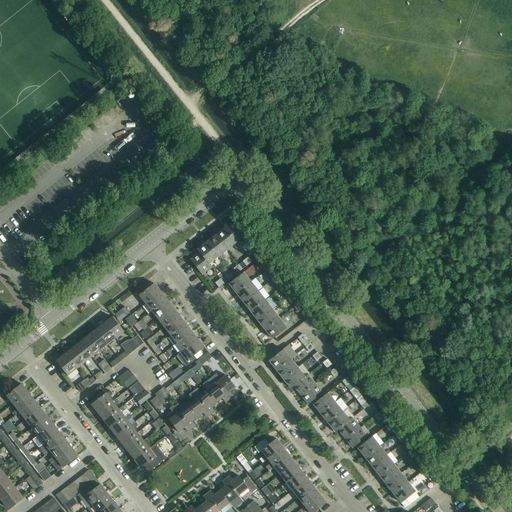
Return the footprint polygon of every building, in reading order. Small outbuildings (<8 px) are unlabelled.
[(227,224),(224,227),(236,242),(245,235),(234,221),(228,225),(227,224)] [(221,231),(215,235),(226,249),(236,242),(224,227),(220,230),(221,231)] [(209,239),(205,242),(217,257),(226,249),(215,235),(210,240),(209,239)] [(202,244),(203,245),(197,250),(199,253),(208,264),(208,263),(217,257),(205,242),(202,244)] [(257,250),(252,254),(255,259),(260,255),(257,250)] [(208,264),(199,253),(190,260),(201,274),(211,267),(208,263),(208,264)] [(243,261),(246,266),(251,262),(248,257),(243,261)] [(262,266),(267,262),(262,257),(258,261),(262,266)] [(232,276),(237,273),(242,269),(238,264),(233,268),(229,272),(232,276)] [(269,275),(274,272),(270,266),(265,270),(269,275)] [(223,284),(232,276),(229,272),(223,276),(220,273),(217,275),(220,279),(223,284)] [(235,293),(250,282),(243,272),(229,283),(233,289),(232,290),(235,293)] [(276,284),(281,281),(277,275),(272,279),(276,284)] [(218,287),(223,284),(220,279),(215,283),(218,287)] [(239,296),(243,302),(257,291),(250,282),(235,293),(238,297),(239,296)] [(145,303),(160,291),(154,283),(139,295),(145,303)] [(283,294),(288,290),(284,285),(279,288),(283,294)] [(152,311),(166,299),(160,291),(145,303),(152,311)] [(249,312),(264,300),(257,291),(243,302),(248,308),(247,308),(249,312)] [(291,303),(295,299),(291,294),(287,298),(291,303)] [(158,319),(172,307),(166,299),(152,311),(158,319)] [(253,315),(258,320),(272,309),(264,300),(249,312),(252,315),(253,315)] [(203,301),(199,304),(205,311),(209,308),(203,301)] [(298,312),(302,308),(298,303),(294,307),(298,312)] [(126,315),(129,313),(124,306),(121,309),(126,315)] [(164,327),(179,315),(172,307),(158,319),(164,327)] [(272,309),(258,320),(262,326),(261,327),(264,330),(279,318),(272,309)] [(305,321),(309,317),(306,312),(301,316),(305,321)] [(145,328),(155,322),(151,314),(141,320),(145,328)] [(134,325),(137,322),(131,315),(127,317),(134,325)] [(170,335),(185,323),(179,315),(164,327),(170,335)] [(116,338),(123,332),(118,325),(111,317),(104,323),(116,338)] [(286,328),(280,320),(279,318),(264,330),(267,334),(268,333),(272,339),(286,328)] [(138,331),(142,328),(137,322),(134,325),(138,331)] [(108,344),(116,338),(104,323),(96,329),(108,344)] [(176,342),(191,331),(185,323),(170,335),(176,342)] [(100,350),(108,344),(96,329),(88,335),(100,350)] [(145,339),(148,336),(143,330),(140,333),(145,339)] [(182,350),(197,338),(191,331),(176,342),(182,350)] [(302,343),(306,339),(302,334),(298,337),(302,343)] [(92,356),(100,350),(88,335),(80,341),(92,356)] [(133,350),(143,342),(137,335),(127,343),(125,341),(120,344),(125,351),(128,355),(133,351),(133,350)] [(219,349),(225,343),(217,335),(211,342),(219,349)] [(151,347),(155,344),(150,338),(146,341),(151,347)] [(204,347),(197,338),(182,350),(183,350),(178,354),(177,355),(185,367),(195,359),(192,356),(196,353),(204,347)] [(84,362),(92,356),(80,341),(73,347),(84,362)] [(308,352),(309,352),(314,348),(310,343),(304,347),(308,352)] [(157,355),(161,352),(156,346),(152,349),(157,355)] [(77,368),(84,362),(73,347),(65,353),(77,368)] [(276,370),(290,359),(283,349),(268,361),(270,364),(271,364),(276,370)] [(120,361),(127,356),(124,352),(118,357),(120,361)] [(208,352),(198,359),(202,364),(212,357),(208,352)] [(316,361),(321,357),(317,352),(312,356),(316,361)] [(68,375),(76,369),(77,368),(65,353),(56,360),(68,375)] [(163,363),(167,360),(162,354),(158,357),(163,363)] [(113,367),(119,362),(116,358),(110,363),(113,367)] [(203,365),(202,364),(198,359),(195,362),(197,364),(190,369),(193,373),(203,365)] [(278,374),(279,373),(283,379),(297,368),(290,359),(276,370),(275,370),(278,374)] [(326,368),(331,364),(327,359),(322,363),(326,368)] [(105,373),(111,368),(108,365),(102,369),(105,373)] [(172,379),(183,371),(179,366),(168,374),(172,379)] [(285,383),(286,382),(290,388),(294,386),(304,377),(297,368),(283,379),(282,380),(285,383)] [(334,377),(338,373),(334,368),(330,372),(334,377)] [(198,379),(193,373),(190,369),(181,376),(184,380),(185,382),(191,377),(195,382),(198,379)] [(97,379),(103,374),(100,371),(94,376),(97,379)] [(131,373),(122,381),(128,389),(128,388),(138,381),(132,373),(131,373)] [(211,377),(216,383),(229,399),(233,396),(229,392),(235,387),(226,375),(220,379),(216,373),(211,377)] [(304,377),(294,386),(301,395),(315,384),(308,374),(304,377)] [(175,387),(184,380),(181,376),(177,379),(172,383),(175,387)] [(89,386),(95,381),(92,377),(86,382),(89,386)] [(346,386),(351,382),(346,377),(342,381),(346,386)] [(81,392),(89,386),(86,382),(84,380),(76,386),(81,392)] [(138,381),(128,388),(135,396),(140,392),(144,389),(139,383),(138,381)] [(172,383),(165,389),(164,387),(160,389),(168,399),(170,396),(168,393),(175,387),(172,383)] [(225,402),(229,399),(216,383),(207,390),(216,402),(222,398),(225,402)] [(28,392),(21,384),(7,395),(13,404),(28,392)] [(308,404),(316,398),(322,392),(315,384),(301,395),(308,404)] [(349,399),(353,396),(358,392),(354,387),(349,390),(350,391),(345,394),(349,399)] [(211,406),(216,402),(207,390),(202,394),(197,388),(193,391),(210,414),(214,411),(211,406)] [(97,413),(112,401),(109,397),(113,394),(110,390),(98,399),(91,405),(97,413)] [(140,405),(142,403),(150,397),(145,391),(138,397),(135,399),(140,405)] [(188,395),(193,400),(188,405),(197,417),(203,413),(206,417),(210,414),(193,391),(188,395)] [(15,414),(34,400),(28,392),(13,404),(17,409),(13,412),(15,414)] [(327,393),(321,398),(313,404),(318,410),(317,410),(319,414),(320,413),(334,402),(327,393)] [(156,408),(162,403),(156,396),(150,401),(156,408)] [(360,405),(365,401),(361,396),(356,399),(360,405)] [(119,409),(115,405),(119,401),(116,398),(112,401),(97,413),(104,421),(119,409)] [(25,419),(40,408),(34,400),(15,414),(16,415),(19,412),(25,419)] [(148,411),(152,408),(147,402),(143,405),(148,411)] [(327,423),(328,423),(342,411),(334,402),(320,413),(325,419),(324,420),(327,423)] [(371,411),(375,408),(371,402),(367,406),(371,411)] [(177,403),(173,406),(191,429),(195,426),(192,421),(197,417),(188,405),(182,409),(177,403)] [(191,429),(173,406),(173,405),(169,408),(172,412),(166,416),(169,420),(172,424),(178,432),(184,427),(187,432),(191,429)] [(125,417),(121,413),(125,410),(122,406),(119,409),(104,421),(110,429),(125,417)] [(31,427),(46,416),(40,408),(25,419),(31,427)] [(154,419),(158,416),(153,410),(149,413),(154,419)] [(338,429),(352,418),(351,417),(348,420),(342,411),(328,423),(332,428),(331,429),(334,432),(335,432),(338,429)] [(378,421),(383,417),(379,412),(374,415),(378,421)] [(116,437),(131,425),(127,421),(131,417),(128,414),(125,417),(110,429),(116,437)] [(38,435),(53,423),(46,416),(31,427),(38,435)] [(160,427),(164,424),(159,418),(155,421),(160,427)] [(338,429),(345,438),(359,427),(352,418),(338,429)] [(390,430),(395,426),(391,421),(386,425),(390,430)] [(137,433),(134,428),(137,425),(135,422),(131,425),(116,437),(122,444),(137,433)] [(7,434),(11,431),(5,423),(1,426),(7,434)] [(38,447),(44,443),(59,431),(53,423),(38,435),(32,440),(38,447)] [(166,435),(170,432),(165,426),(162,429),(166,435)] [(352,448),(360,441),(367,437),(359,427),(345,438),(352,448)] [(128,452),(143,441),(140,436),(144,433),(141,430),(137,433),(122,444),(128,452)] [(398,439),(403,436),(398,430),(394,434),(398,439)] [(0,438),(5,445),(10,442),(2,431),(0,432),(0,438)] [(45,455),(50,451),(65,439),(59,431),(44,443),(47,448),(42,452),(45,455)] [(13,441),(14,441),(17,438),(12,432),(8,435),(13,441)] [(171,434),(168,437),(177,449),(180,447),(176,441),(177,440),(172,434),(171,434)] [(379,446),(372,437),(372,436),(365,441),(357,448),(362,454),(361,454),(364,458),(379,446)] [(20,450),(24,447),(17,438),(14,441),(15,443),(20,450)] [(150,441),(147,438),(143,441),(128,452),(135,460),(149,449),(149,448),(146,444),(150,441)] [(51,463),(56,459),(71,447),(65,439),(50,451),(54,456),(48,460),(51,463)] [(282,446),(276,439),(269,445),(264,439),(254,447),(259,453),(261,450),(264,455),(259,459),(261,462),(282,446)] [(405,448),(410,445),(406,440),(401,443),(405,448)] [(13,456),(18,452),(10,442),(5,445),(13,456)] [(149,449),(135,460),(141,468),(143,466),(148,472),(152,469),(166,458),(155,444),(149,448),(149,449)] [(268,470),(288,454),(282,446),(261,462),(262,463),(267,459),(270,463),(265,467),(268,470)] [(367,460),(372,466),(386,455),(379,446),(364,458),(367,461),(367,460)] [(26,457),(30,454),(25,448),(24,447),(20,450),(21,451),(26,457)] [(71,447),(56,459),(63,467),(78,455),(71,447)] [(410,465),(415,461),(420,458),(413,449),(403,456),(410,465)] [(21,466),(26,462),(18,452),(13,456),(21,466)] [(32,465),(36,462),(30,454),(26,457),(32,465)] [(279,474),(294,462),(288,454),(268,470),(268,471),(273,466),(279,474)] [(376,473),(378,476),(393,464),(386,455),(372,466),(376,472),(376,473)] [(419,467),(424,463),(420,458),(415,461),(419,467)] [(29,476),(34,473),(26,462),(21,466),(29,476)] [(38,473),(42,470),(36,462),(32,465),(38,473)] [(247,471),(251,469),(246,462),(242,465),(247,471)] [(286,482),(300,470),(294,462),(279,474),(286,482)] [(382,479),(386,484),(400,473),(393,464),(378,476),(381,479),(382,479)] [(430,480),(434,476),(427,467),(422,470),(430,480)] [(44,481),(51,476),(44,468),(42,470),(38,473),(44,481)] [(92,483),(97,480),(89,470),(84,473),(92,483)] [(292,490),(306,478),(300,470),(286,482),(292,490)] [(254,479),(257,477),(252,471),(249,473),(254,479)] [(34,473),(29,476),(37,487),(42,483),(34,473)] [(87,487),(92,483),(84,473),(80,477),(87,487)] [(390,491),(393,494),(408,483),(400,473),(386,484),(391,490),(390,491)] [(242,480),(239,475),(233,480),(229,476),(225,478),(239,495),(248,488),(250,491),(251,492),(257,488),(253,484),(247,476),(242,480)] [(82,491),(87,487),(80,477),(74,481),(82,491)] [(0,497),(1,499),(15,488),(6,478),(0,482),(0,497)] [(229,503),(239,495),(225,478),(222,482),(225,486),(219,491),(229,503)] [(260,487),(263,485),(258,478),(255,481),(260,487)] [(298,498),(313,486),(306,478),(292,490),(298,498)] [(92,504),(107,493),(97,480),(92,483),(87,487),(82,491),(78,494),(77,494),(88,508),(92,504)] [(78,494),(82,491),(74,481),(70,484),(78,494)] [(415,492),(409,484),(408,483),(393,494),(395,498),(396,497),(401,503),(415,492)] [(73,498),(77,494),(78,494),(70,484),(65,488),(73,498)] [(267,497),(270,494),(265,486),(261,489),(267,497)] [(304,505),(319,493),(313,486),(298,498),(304,505)] [(23,498),(17,490),(15,488),(1,499),(9,509),(23,498)] [(68,502),(72,498),(73,498),(65,488),(60,492),(68,502)] [(214,495),(210,490),(206,494),(219,510),(229,503),(219,491),(214,495)] [(63,505),(68,502),(60,492),(56,495),(63,505)] [(97,511),(113,500),(107,493),(92,504),(98,511),(97,511)] [(309,511),(313,511),(318,508),(326,502),(319,493),(304,505),(309,511)] [(206,511),(216,511),(219,510),(206,494),(203,496),(206,501),(201,505),(206,511)] [(272,503),(276,500),(270,494),(267,497),(272,503)] [(56,510),(61,507),(59,505),(53,497),(49,501),(56,510)] [(425,511),(435,503),(431,498),(421,506),(425,511)] [(114,511),(119,508),(113,500),(97,511),(98,511),(97,511),(114,511)] [(259,511),(262,511),(254,500),(247,506),(248,506),(252,511),(259,511)] [(49,511),(54,511),(56,510),(49,501),(44,505),(49,511)] [(68,502),(63,505),(67,510),(72,506),(68,502)]
